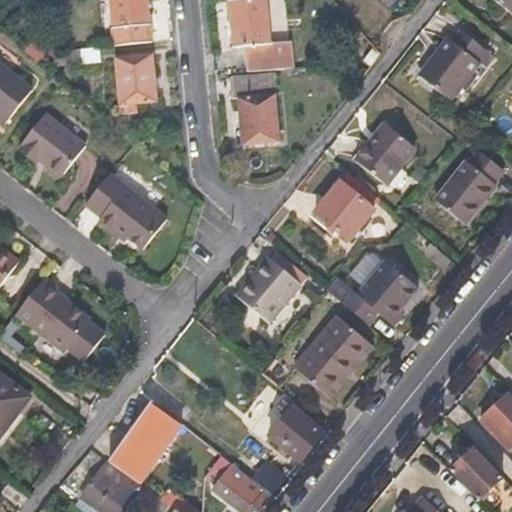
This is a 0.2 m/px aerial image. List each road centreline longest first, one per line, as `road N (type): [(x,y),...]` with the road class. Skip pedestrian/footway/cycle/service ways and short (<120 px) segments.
road 1 (tertiary): [(511,269),(315,511)]
road 2 (residential): [(260,220),(434,0)]
road 3 (residential): [(260,220),(205,174),(189,0)]
road 4 (residential): [(28,511),(176,325)]
road 5 (residential): [(176,325),(0,186)]
road 6 (residential): [(176,325),(260,220)]
